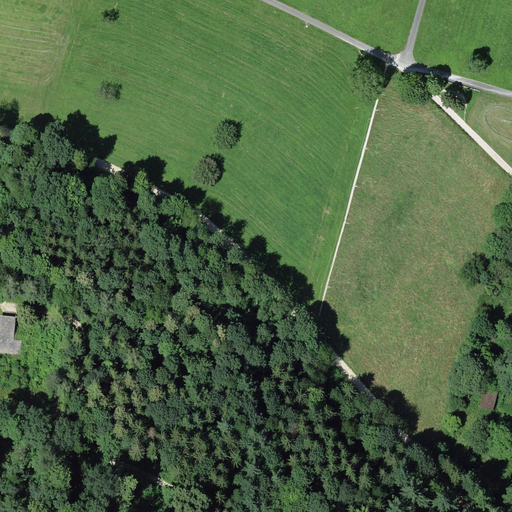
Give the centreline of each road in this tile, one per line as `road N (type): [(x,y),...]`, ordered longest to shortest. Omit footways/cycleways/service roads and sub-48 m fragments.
road 1 (track): [(476,511),(233,245),(186,207),(55,143),(0,131)]
road 2 (track): [(0,417),(61,426),(202,511)]
road 3 (track): [(74,435),(77,323),(7,308)]
road 4 (track): [(0,226),(107,208),(154,191)]
road 5 (track): [(403,64),(511,172)]
road 6 (track): [(271,0),(403,64)]
